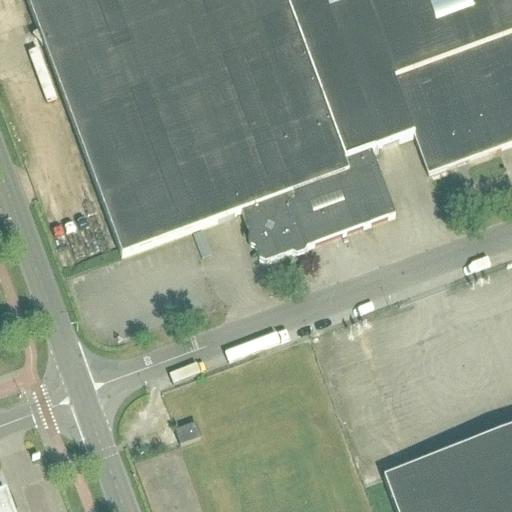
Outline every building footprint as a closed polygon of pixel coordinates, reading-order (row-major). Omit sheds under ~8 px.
[(418,142),(365,0),(24,0),(121,264),(241,219),(259,267),(264,270),(395,222),(372,159),(414,143),(418,142)] [(511,0),(365,0),(418,142),(414,143),(428,181),(511,150),(511,0)] [(196,429),(176,437),(181,451),(201,444),(196,429)] [(511,511),(511,435),(383,483),(393,511),(511,511)] [(0,511),(11,511),(6,498),(0,500),(0,511)]
